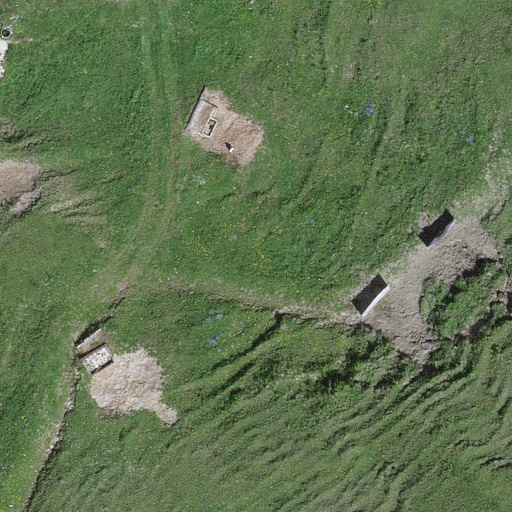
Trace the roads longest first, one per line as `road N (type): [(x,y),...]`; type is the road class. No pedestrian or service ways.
road 1 (track): [(9,511),(47,424),(65,342),(88,307),(122,280),(194,274),(337,299),(370,293),(404,275),(511,157)]
road 2 (track): [(152,272),(177,99),(160,0)]
